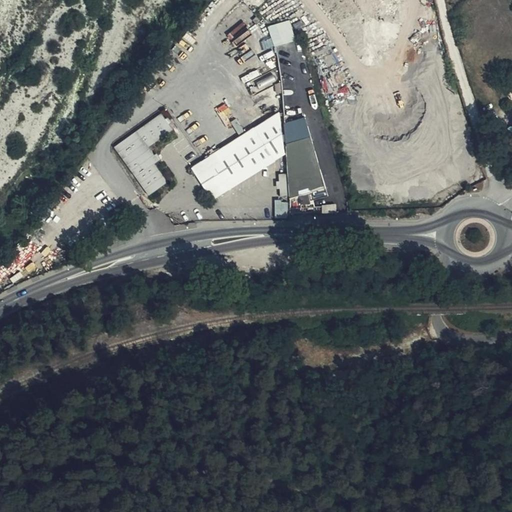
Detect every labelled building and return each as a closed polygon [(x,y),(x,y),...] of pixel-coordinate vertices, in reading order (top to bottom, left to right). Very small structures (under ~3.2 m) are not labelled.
[(345,0),(364,27),(392,7),(394,4),(396,0),(366,0),(364,1),(363,0),(345,0)] [(300,22),(279,24),(282,44),(302,41),(300,22)] [(366,65),(381,62),(380,57),(357,61),(360,78),(368,77),(366,65)] [(384,74),(381,62),(366,65),(368,77),(378,75),(384,74)] [(242,169),(218,185),(223,195),(249,178),(296,149),(291,111),(282,116),(267,153),(242,169)] [(205,165),(218,185),(242,169),(267,153),(282,116),(238,143),(205,165)] [(298,142),(306,212),(324,212),(350,211),(350,204),(319,206),(319,203),(325,201),(325,200),(342,195),(322,134),(298,142)] [(164,163),(159,154),(144,163),(154,181),(162,177),(157,167),(164,163)] [(289,194),(288,172),(279,172),(280,195),(289,194)] [(168,195),(161,183),(155,186),(162,198),(168,195)] [(329,263),(344,263),(344,252),(328,252),(329,263)]
